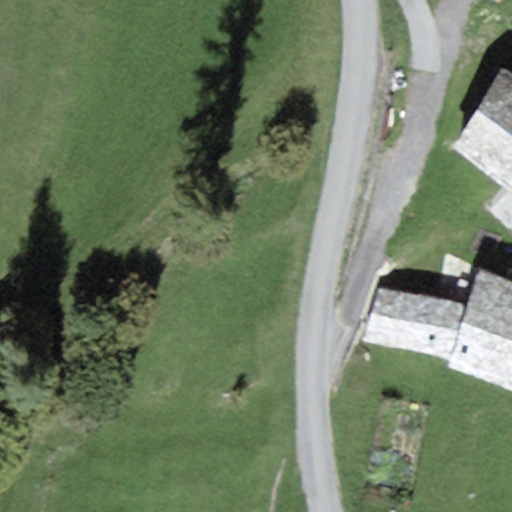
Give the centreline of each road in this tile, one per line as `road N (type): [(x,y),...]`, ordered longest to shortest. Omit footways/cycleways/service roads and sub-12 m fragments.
road 1 (unclassified): [(328,511),(312,361),(356,125),(359,0)]
road 2 (track): [(410,0),(424,37),(423,75),(343,317),(312,361)]
